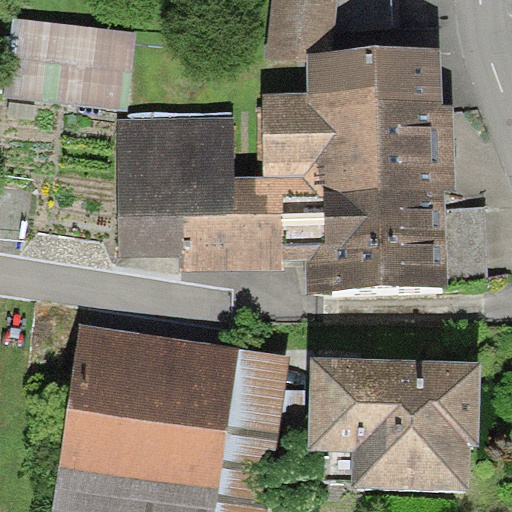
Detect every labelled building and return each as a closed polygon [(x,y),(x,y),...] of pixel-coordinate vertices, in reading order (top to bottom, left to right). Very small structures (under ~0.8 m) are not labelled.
[(308,57),(332,57),(334,33),(337,0),(272,0),(266,65),(308,65),(308,57)] [(388,0),(337,0),(334,33),(389,32),(388,0)] [(137,36),(8,22),(0,97),(0,102),(128,116),(137,36)] [(449,291),(488,280),(487,210),(443,211),(443,194),(454,194),(453,111),(442,112),(442,55),(332,57),(308,57),(308,65),(308,96),(262,97),(263,182),(235,182),(234,121),(119,123),(120,261),(186,260),(186,273),(282,272),(282,261),(310,261),(311,293),(449,291)] [(267,511),(292,360),(82,327),(54,511),(267,511)] [(348,366),(310,365),(308,456),(358,458),(358,492),(470,497),(472,452),(480,455),(482,371),(348,366)]
